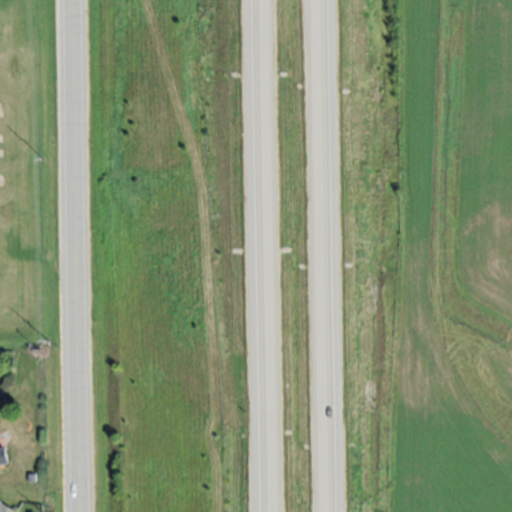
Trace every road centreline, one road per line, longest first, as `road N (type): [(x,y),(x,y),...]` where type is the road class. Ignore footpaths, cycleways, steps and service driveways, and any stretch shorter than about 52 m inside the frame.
road 1 (tertiary): [(69,0),(77,511)]
road 2 (motorway): [(327,511),(319,0)]
road 3 (motorway): [(252,0),(259,511)]
